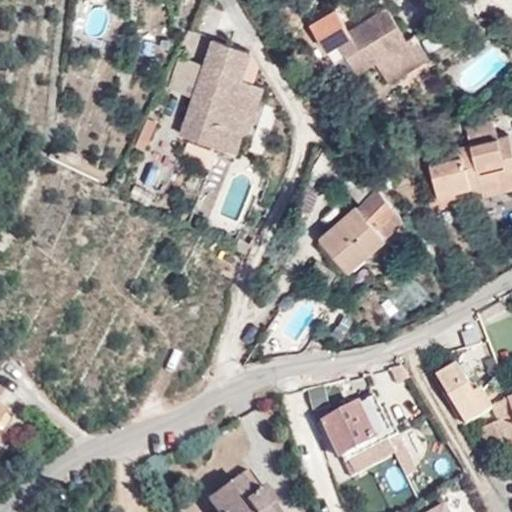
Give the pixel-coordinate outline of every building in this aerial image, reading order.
[(405,39),(387,9),(335,41),(356,74),(374,63),(388,83),(427,59),(412,35),(405,39)] [(141,27),(138,57),(157,60),(160,29),(141,27)] [(214,84),(228,44),(212,39),(197,79),(214,84)] [(249,51),(228,44),(214,84),(197,79),(178,134),(232,153),(239,132),(234,130),(251,82),(238,78),(249,51)] [(260,85),(251,82),(234,130),(239,132),(243,134),(260,85)] [(465,127),(469,146),(496,140),(493,120),(465,127)] [(496,140),(469,146),(450,150),(451,161),(443,162),(428,166),(434,190),(448,188),(450,194),(469,190),(467,184),(477,181),(481,191),(481,192),(496,188),(498,193),(511,189),(511,154),(507,137),(496,140)] [(349,162),(325,146),(313,166),(336,181),(349,162)] [(451,161),(450,150),(441,153),(443,162),(451,161)] [(405,219),(369,173),(351,188),(361,200),(322,234),(350,267),(405,219)] [(448,188),(434,190),(437,203),(481,191),(477,181),(467,184),(469,190),(450,194),(448,188)] [(482,197),(498,193),(496,188),(481,192),(482,197)] [(479,393),(462,364),(441,377),(470,424),(495,408),(511,448),(511,398),(496,405),(485,389),(479,393)] [(393,433),(375,399),(325,425),(342,460),(393,433)] [(272,507),(260,489),(248,496),(234,476),(201,497),(210,511),(266,511),(272,507)]
